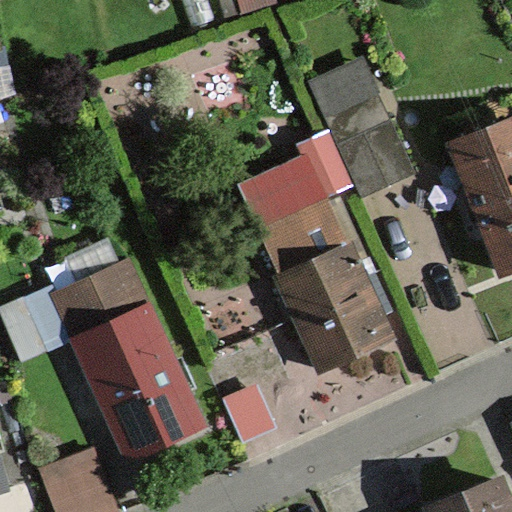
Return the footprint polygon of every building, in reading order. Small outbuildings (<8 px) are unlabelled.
[(325,115),(338,142),(390,118),(377,91),(325,115)] [(390,118),(338,142),(363,196),(415,172),(390,118)] [(327,134),(301,145),(323,195),(349,184),(327,134)] [(511,134),(460,155),(505,271),(511,267),(511,134)] [(283,276),(280,277),(323,370),(393,338),(350,244),(347,246),(327,202),(263,231),(283,276)] [(127,261),(56,293),(131,456),(202,424),(127,261)] [(26,294),(0,305),(0,309),(23,361),(50,349),(26,294)] [(257,382),(223,398),(245,442),(278,426),(257,382)] [(93,446),(41,467),(59,511),(106,511),(118,507),(93,446)] [(511,511),(511,505),(501,480),(432,509),(433,511),(511,511)]
